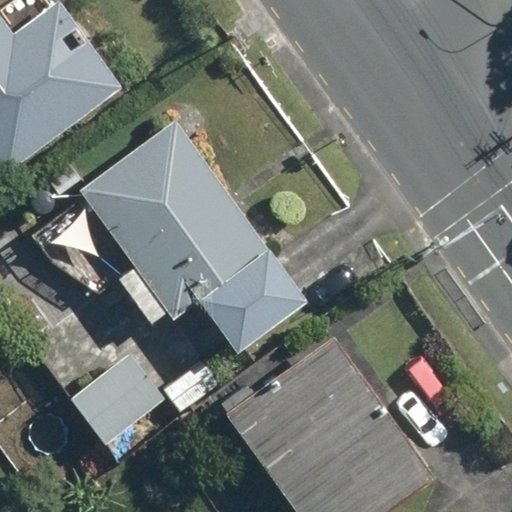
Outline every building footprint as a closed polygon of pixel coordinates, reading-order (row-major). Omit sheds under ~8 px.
[(48,0),(4,0),(2,1),(0,0),(0,152),(8,165),(123,87),(63,0),(60,0),(52,6),(48,0)] [(177,118),(84,188),(136,256),(113,274),(151,323),(174,306),(183,318),(206,300),(243,350),(313,297),(177,118)] [(103,254),(76,222),(40,252),(67,284),(103,254)] [(230,389),(218,398),(302,511),(379,511),(436,471),(336,334),(257,391),(247,377),(230,389)] [(144,416),(166,401),(160,392),(128,348),(70,391),(122,462),(159,436),(144,416)]
